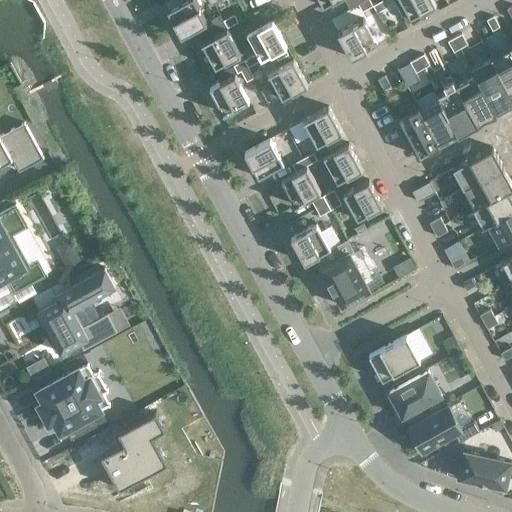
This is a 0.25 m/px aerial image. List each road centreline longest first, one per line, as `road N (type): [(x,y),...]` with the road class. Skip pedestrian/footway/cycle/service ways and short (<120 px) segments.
road 1 (residential): [(113,0),(306,354)]
road 2 (residential): [(342,80),(445,281)]
road 3 (residential): [(492,0),(342,80)]
road 4 (residential): [(306,354),(445,281)]
road 5 (residential): [(445,281),(511,403)]
road 6 (residential): [(347,429),(381,480),(448,511)]
